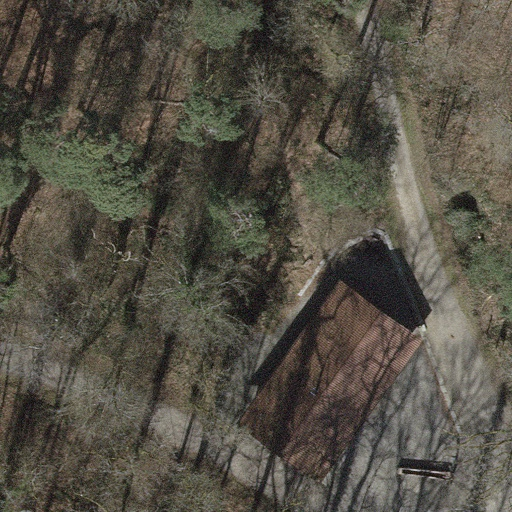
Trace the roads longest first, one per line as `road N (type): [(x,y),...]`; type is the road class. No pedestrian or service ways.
road 1 (track): [(364,0),(408,202),(511,471)]
road 2 (track): [(0,360),(209,443),(351,511)]
road 3 (track): [(408,202),(209,443)]
